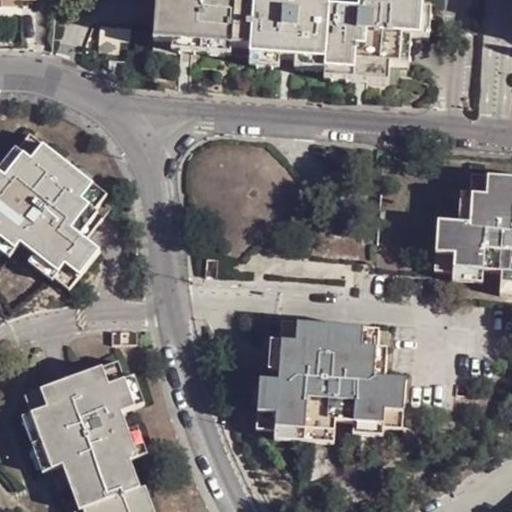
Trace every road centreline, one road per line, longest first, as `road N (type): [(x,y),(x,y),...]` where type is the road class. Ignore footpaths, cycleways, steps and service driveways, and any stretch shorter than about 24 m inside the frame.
road 1 (residential): [(116,114),(153,164),(186,354),(244,511)]
road 2 (residential): [(511,139),(116,114)]
road 3 (residential): [(0,74),(62,80),(116,114)]
